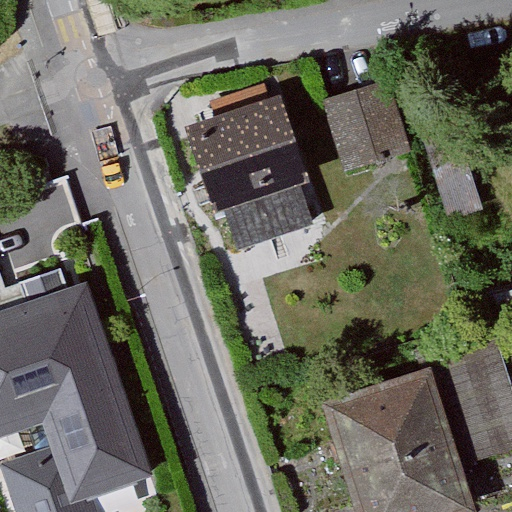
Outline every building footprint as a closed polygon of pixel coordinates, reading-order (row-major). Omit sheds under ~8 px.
[(392,82),(321,100),(340,174),(410,157),(392,82)] [(281,105),(189,135),(216,216),(308,186),(281,105)] [(154,478),(90,286),(0,316),(0,444),(44,429),(70,507),(154,478)] [(432,355),(468,465),(511,450),(511,390),(494,334),(432,355)] [(470,511),(425,383),(331,416),(365,511),(470,511)]
